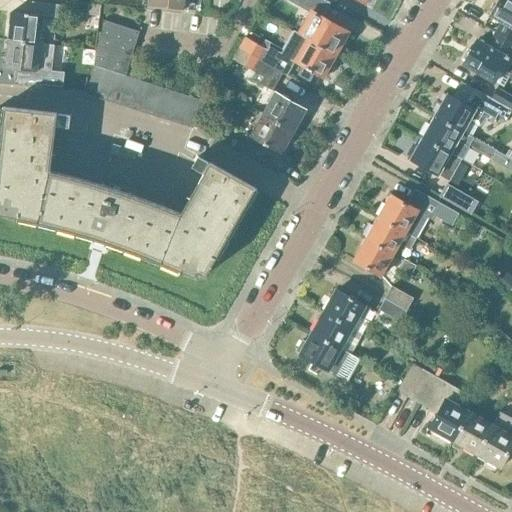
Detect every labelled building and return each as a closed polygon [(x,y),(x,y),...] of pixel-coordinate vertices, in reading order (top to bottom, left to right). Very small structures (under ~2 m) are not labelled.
[(183,9),(183,0),(148,0),(148,6),(183,9)] [(331,3),(326,0),(291,0),(295,2),(311,11),(299,33),(336,54),(349,31),(324,16),(331,3)] [(511,42),(511,0),(499,0),(490,16),(501,22),(495,33),(511,42)] [(9,40),(40,44),(43,16),(59,18),(61,5),(32,2),(32,3),(33,3),(32,14),(12,12),(9,40)] [(101,5),(89,3),(87,14),(99,15),(101,5)] [(104,34),(98,32),(97,32),(94,66),(106,70),(118,74),(125,76),(139,31),(105,20),(104,34)] [(240,48),(283,73),(287,75),(295,61),(323,77),(336,54),(299,33),(294,30),(281,53),(270,47),(269,50),(246,38),(240,48)] [(511,42),(495,33),(487,47),(476,41),(463,64),(494,81),(501,69),(505,71),(511,61),(511,42)] [(36,71),(40,44),(9,40),(6,68),(26,70),(24,82),(52,85),(53,73),(36,71)] [(283,73),(240,48),(234,59),(255,71),(252,78),(273,90),(283,73)] [(85,93),(98,96),(106,70),(94,66),(85,93)] [(110,100),(118,74),(106,70),(98,96),(110,100)] [(122,104),(130,77),(125,76),(118,74),(110,100),(122,104)] [(122,104),(134,107),(142,81),(130,77),(122,104)] [(146,111),(154,85),(142,81),(134,107),(146,111)] [(158,114),(165,88),(154,85),(146,111),(158,114)] [(436,114),(434,116),(461,132),(462,131),(469,119),(479,125),(485,116),(496,122),(499,117),(505,121),(511,109),(491,97),(472,86),(462,103),(447,94),(442,103),(437,102),(433,110),(436,114)] [(491,97),(511,109),(511,108),(511,94),(497,86),(491,97)] [(158,114),(170,118),(177,92),(165,88),(158,114)] [(305,109),(273,90),(268,100),(271,102),(265,114),(293,130),(305,109)] [(170,118),(182,121),(189,95),(177,92),(170,118)] [(194,125),(201,115),(208,101),(189,95),(182,121),(194,125)] [(39,227),(60,232),(74,236),(94,242),(107,246),(125,252),(143,259),(161,266),(178,274),(181,268),(199,275),(200,272),(205,274),(216,255),(222,259),(261,191),(210,162),(210,163),(198,157),(193,166),(205,173),(182,214),(147,200),(109,187),(78,178),(49,171),(55,124),(68,125),(70,115),(56,113),(57,112),(0,106),(0,204),(1,205),(0,206),(0,212),(18,215),(17,223),(39,227)] [(293,130),(265,114),(261,112),(256,121),(260,124),(252,136),(281,152),(293,130)] [(201,115),(194,125),(217,139),(223,128),(201,115)] [(511,159),(462,131),(461,132),(434,116),(423,137),(461,159),(468,146),(511,171),(511,159)] [(449,181),(461,159),(423,137),(410,159),(438,174),(449,181)] [(470,213),(477,201),(447,183),(440,195),(470,213)] [(405,232),(416,238),(428,216),(432,218),(434,214),(452,224),(459,212),(415,188),(406,203),(390,195),(378,216),(405,232)] [(393,254),(399,243),(410,249),(416,238),(405,232),(378,216),(366,238),(393,254)] [(380,276),(393,254),(366,238),(354,260),(380,276)] [(404,258),(399,268),(411,275),(416,265),(404,258)] [(511,275),(504,269),(494,281),(508,293),(511,288),(511,275)] [(385,298),(406,310),(413,297),(392,285),(385,298)] [(473,286),(467,295),(477,302),(483,293),(473,286)] [(325,311),(352,327),(359,315),(365,318),(371,309),(370,309),(337,290),(325,311)] [(400,321),(406,310),(385,298),(379,309),(400,321)] [(313,333),(348,352),(352,354),(363,333),(352,327),(325,311),(313,333)] [(511,357),(511,339),(500,329),(491,340),(511,357)] [(337,374),(348,352),(313,333),(308,342),(305,341),(298,353),(337,374)] [(410,390),(423,368),(412,363),(400,384),(410,390)] [(434,375),(423,368),(410,390),(422,396),(434,375)] [(429,427),(454,440),(469,412),(453,403),(461,390),(444,380),(434,375),(422,396),(431,402),(429,407),(438,412),(429,427)] [(511,417),(500,411),(492,425),(478,453),(501,467),(511,447),(511,436),(508,434),(511,426),(511,417)] [(478,453),(492,425),(469,412),(454,440),(478,453)]
